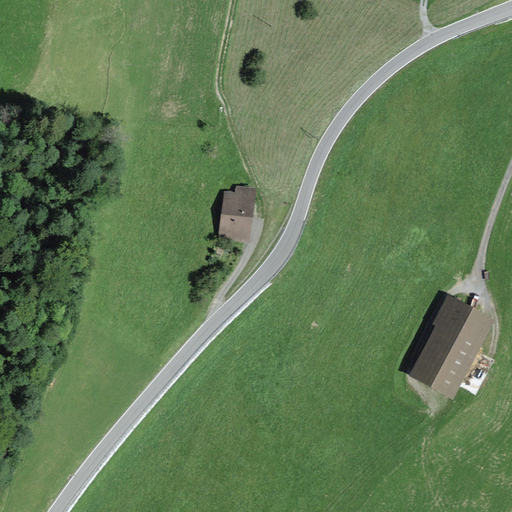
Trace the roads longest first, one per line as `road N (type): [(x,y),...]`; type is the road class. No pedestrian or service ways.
road 1 (secondary): [(511,8),(435,39),(357,100),(319,157),(270,267),(131,415),(56,511)]
road 2 (track): [(482,295),(485,237),(511,166)]
